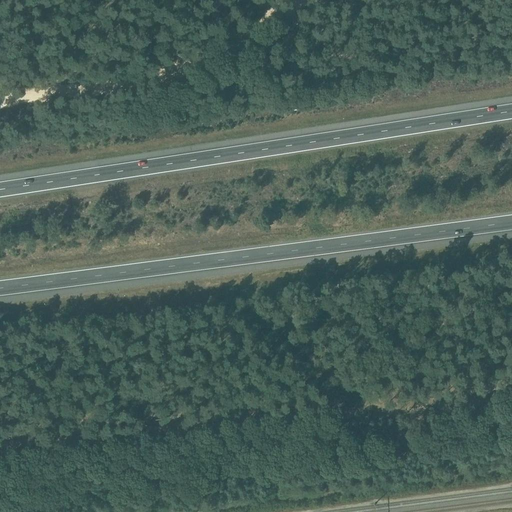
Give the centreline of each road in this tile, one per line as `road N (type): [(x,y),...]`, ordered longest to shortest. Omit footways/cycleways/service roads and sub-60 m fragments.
road 1 (motorway): [(511,111),(0,190)]
road 2 (motorway): [(0,288),(511,222)]
